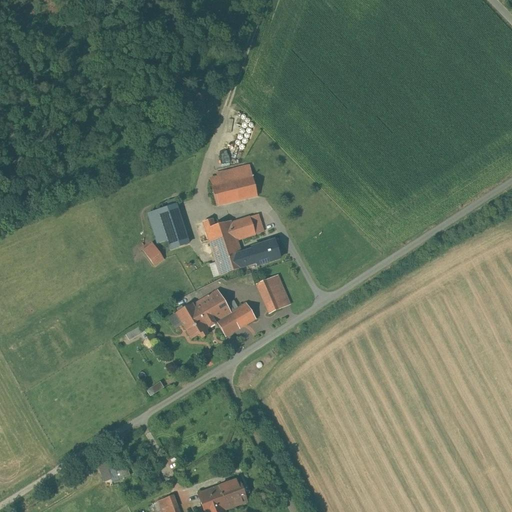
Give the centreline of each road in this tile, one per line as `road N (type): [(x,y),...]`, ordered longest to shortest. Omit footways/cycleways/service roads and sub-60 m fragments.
road 1 (unclassified): [(219,368),(511,179)]
road 2 (unclassified): [(219,368),(77,457)]
road 3 (unclassified): [(289,511),(219,368)]
